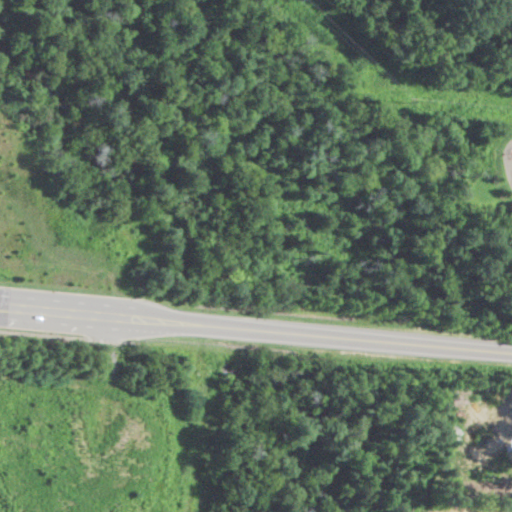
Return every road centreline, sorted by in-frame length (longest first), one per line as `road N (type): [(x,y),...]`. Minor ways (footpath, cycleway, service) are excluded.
road 1 (primary): [(210,325),(511,351)]
road 2 (primary): [(210,325),(0,295)]
road 3 (primary): [(0,318),(210,325)]
